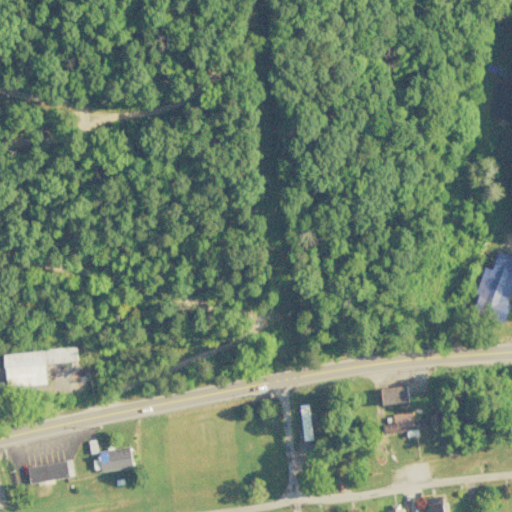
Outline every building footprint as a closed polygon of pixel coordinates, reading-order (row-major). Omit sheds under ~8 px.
[(511,119),(511,84),(493,84),(492,119),(511,119)] [(482,267),(469,310),(503,320),(508,304),(506,303),(511,283),(511,255),(496,251),(490,269),(482,267)] [(45,384),(43,363),(76,360),(75,348),(3,353),(5,387),(45,384)] [(425,430),(425,419),(382,422),(382,433),(425,430)] [(97,450),(99,471),(131,468),(129,447),(97,450)] [(68,476),(64,460),(26,467),(29,484),(68,476)] [(425,511),(442,511),(442,502),(425,503),(425,511)]
